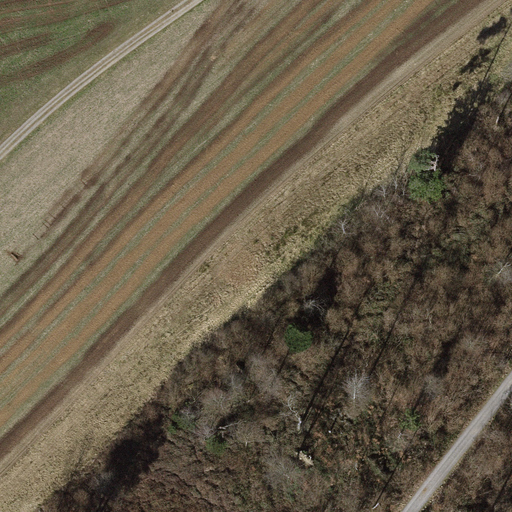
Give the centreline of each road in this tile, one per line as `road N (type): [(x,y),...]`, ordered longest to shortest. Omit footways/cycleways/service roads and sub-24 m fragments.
road 1 (track): [(0,152),(57,98),(191,0)]
road 2 (track): [(414,511),(511,384)]
